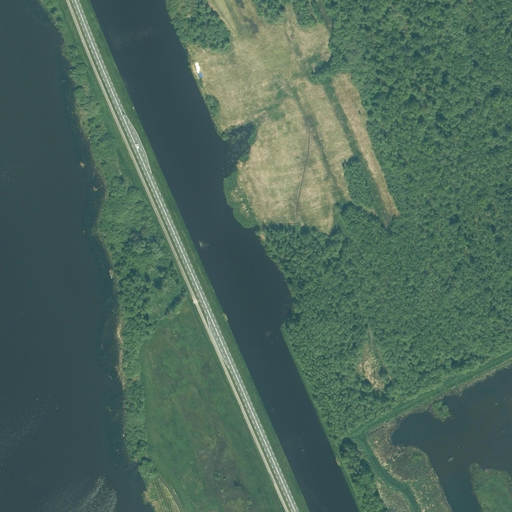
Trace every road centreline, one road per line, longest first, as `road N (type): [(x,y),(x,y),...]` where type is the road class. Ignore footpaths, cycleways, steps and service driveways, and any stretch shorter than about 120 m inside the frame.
road 1 (primary): [(295,511),(74,0)]
road 2 (track): [(417,511),(358,433),(511,355)]
